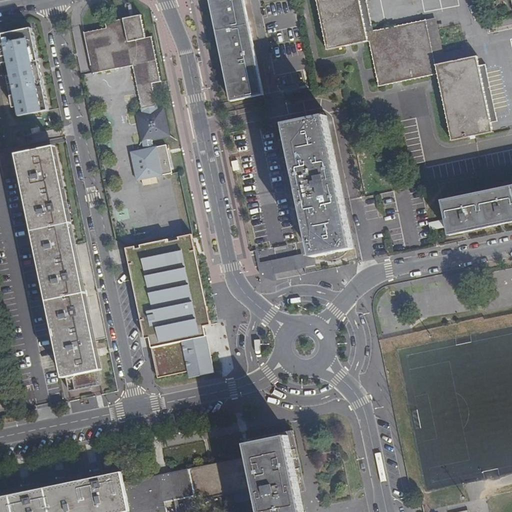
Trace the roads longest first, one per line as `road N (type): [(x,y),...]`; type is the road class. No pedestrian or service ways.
road 1 (unclassified): [(51,0),(137,410)]
road 2 (tertiary): [(284,326),(236,283),(183,44),(163,0)]
road 3 (residential): [(0,196),(47,428)]
road 4 (tertiary): [(388,511),(364,403),(328,364)]
road 5 (tertiary): [(137,410),(253,384),(283,365)]
road 6 (residential): [(511,245),(370,275)]
